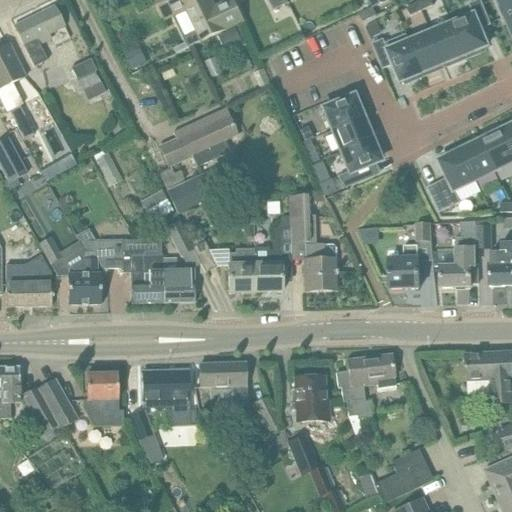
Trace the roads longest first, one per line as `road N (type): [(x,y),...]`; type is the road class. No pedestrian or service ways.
road 1 (tertiary): [(0,342),(404,330)]
road 2 (residential): [(511,84),(399,139),(360,49)]
road 3 (residential): [(404,330),(407,359),(475,511)]
